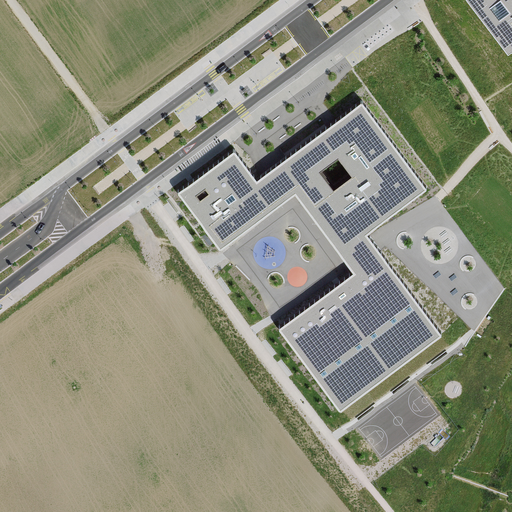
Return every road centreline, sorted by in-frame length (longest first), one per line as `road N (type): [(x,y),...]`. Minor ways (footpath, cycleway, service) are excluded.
road 1 (residential): [(0,290),(387,0)]
road 2 (residential): [(312,0),(64,186),(43,230),(0,262)]
